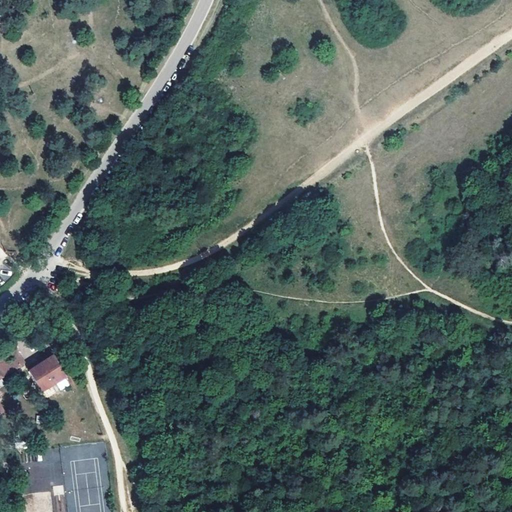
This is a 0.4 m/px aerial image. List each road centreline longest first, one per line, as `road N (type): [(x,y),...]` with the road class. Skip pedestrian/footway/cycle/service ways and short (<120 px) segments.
road 1 (track): [(47,256),(113,274),(155,270),(219,248),(511,33)]
road 2 (track): [(32,275),(63,295),(118,459),(123,511)]
road 3 (track): [(363,141),(381,223),(399,259),(432,291),(511,321)]
